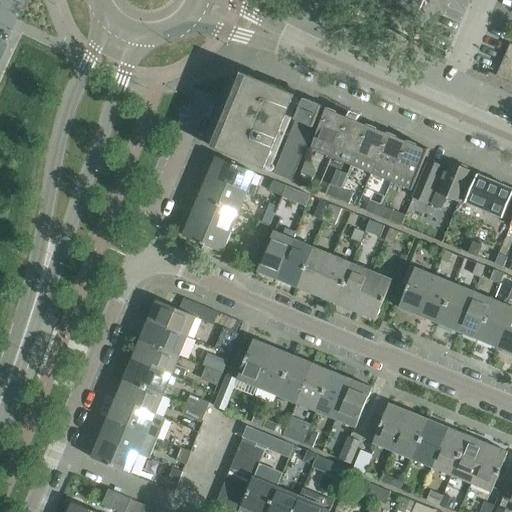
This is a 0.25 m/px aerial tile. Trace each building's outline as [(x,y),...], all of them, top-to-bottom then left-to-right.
[(424,0),(365,0),(415,22),(424,0)] [(499,76),(511,81),(511,46),(511,47),(499,76)] [(223,153),(265,170),(296,95),(253,78),(247,75),(217,150),(223,153)] [(304,98),(301,107),(274,174),(292,181),(323,106),(305,99),(304,98)] [(312,149),(331,157),(348,116),(347,116),(345,121),(335,117),(337,112),(328,109),(328,108),(327,108),(310,150),(311,150),(312,149)] [(331,157),(351,165),(368,125),(367,124),(365,129),(355,125),(357,120),(348,117),(349,117),(348,116),(331,157)] [(351,165),(371,173),(388,133),(387,132),(385,137),(375,133),(377,129),(368,125),(369,125),(368,125),(351,165)] [(371,173),(391,181),(408,141),(407,140),(405,145),(395,141),(397,137),(388,133),(371,173)] [(391,181),(411,189),(410,191),(412,191),(429,149),(427,149),(425,154),(415,149),(417,145),(408,141),(391,181)] [(209,177),(247,193),(254,196),(258,187),(251,184),(255,174),(256,175),(256,174),(216,157),(215,158),(216,158),(209,177)] [(413,197),(426,203),(441,167),(428,162),(413,197)] [(449,163),(437,192),(432,205),(441,209),(446,196),(460,202),(472,172),(468,170),(468,168),(462,165),(460,167),(449,163)] [(296,183),(308,188),(313,177),(301,173),(296,183)] [(484,211),(496,182),(477,174),(465,203),(484,211)] [(209,177),(200,197),(239,213),(247,193),(209,177)] [(271,191),(282,195),(286,186),(274,181),(271,191)] [(484,211),(493,215),(504,219),(511,199),(511,188),(496,182),(484,211)] [(326,195),(337,200),(341,189),(330,185),(326,195)] [(286,186),(282,197),(287,199),(291,201),(296,190),(291,188),(286,186)] [(341,189),(337,200),(349,204),(353,194),(341,189)] [(200,197),(192,217),(230,233),(239,213),(200,197)] [(259,215),(271,221),(277,205),(266,200),(259,215)] [(313,216),(325,220),(331,204),(320,200),(313,216)] [(366,211),(377,216),(381,206),(370,201),(366,211)] [(331,204),(325,220),(336,225),(343,209),(331,204)] [(381,206),(377,216),(389,221),(393,210),(381,206)] [(230,233),(192,217),(184,236),(183,235),(183,236),(209,247),(207,253),(221,258),(224,252),(223,251),(230,233)] [(366,231),(381,238),(385,226),(370,220),(366,231)] [(259,222),(254,235),(264,239),(269,226),(259,222)] [(399,232),(390,229),(385,241),(394,244),(399,232)] [(488,233),(478,229),(468,253),(478,257),(488,233)] [(356,230),(352,239),(360,243),(364,233),(356,230)] [(259,271),(278,279),(293,241),(274,233),(275,232),(274,231),(257,272),(258,272),(259,271)] [(241,262),(252,267),(261,245),(250,240),(241,262)] [(278,279),(297,287),(313,249),(293,241),(278,279)] [(297,287),(317,295),(333,257),(313,249),(297,287)] [(446,251),(442,261),(448,264),(452,254),(446,251)] [(508,258),(499,254),(495,264),(503,267),(508,258)] [(317,295),(337,303),(352,265),(333,257),(317,295)] [(477,263),(472,275),(480,278),(485,266),(477,263)] [(337,303),(356,311),(372,273),(352,265),(337,303)] [(410,265),(402,284),(408,286),(415,268),(410,265)] [(400,308),(419,315),(435,277),(416,269),(416,268),(415,268),(408,286),(399,308),(400,308)] [(494,270),(490,280),(500,284),(504,274),(494,270)] [(372,273),(356,311),(375,319),(375,320),(376,320),(392,280),(391,279),(391,280),(372,273)] [(419,315),(439,323),(455,285),(435,277),(419,315)] [(439,323),(459,331),(474,293),(455,285),(439,323)] [(511,312),(511,290),(509,298),(502,304),(494,301),(478,339),(498,347),(511,312)] [(459,331),(478,339),(494,301),(474,293),(459,331)] [(195,318),(196,318),(197,317),(156,300),(156,301),(157,302),(149,321),(187,337),(195,318)] [(208,333),(219,337),(224,325),(235,329),(239,319),(217,311),(208,333)] [(511,312),(498,347),(511,353),(511,312)] [(179,356),(187,337),(149,321),(141,341),(179,356)] [(230,355),(239,335),(224,328),(215,349),(230,355)] [(239,379),(258,387),(274,349),(254,341),(255,340),(254,339),(248,353),(238,349),(227,375),(238,379),(237,380),(238,380),(239,379)] [(176,365),(179,356),(141,341),(133,360),(171,376),(182,380),(187,369),(176,365)] [(258,387),(278,395),(293,357),(274,349),(258,387)] [(210,368),(222,373),(227,362),(215,357),(210,368)] [(278,395),(297,403),(313,365),(293,357),(278,395)] [(163,395),(171,376),(133,360),(125,379),(163,395)] [(297,403),(317,411),(333,373),(313,365),(297,403)] [(205,380),(217,386),(222,374),(209,369),(205,380)] [(317,411),(337,419),(352,381),(333,373),(317,411)] [(214,406),(224,411),(237,380),(238,379),(227,375),(214,406)] [(155,415),(163,395),(125,379),(117,399),(155,415)] [(352,381),(337,419),(355,427),(356,428),(372,388),(371,388),(352,381)] [(191,396),(187,405),(205,413),(209,403),(191,396)] [(147,434),(155,415),(117,399),(109,418),(147,434)] [(374,443),(393,451),(408,412),(390,405),(390,404),(389,403),(373,444),(374,444),(374,443)] [(205,413),(187,405),(183,414),(202,422),(205,413)] [(256,412),(252,423),(257,425),(263,428),(266,420),(268,417),(261,414),(256,412)] [(393,451),(412,459),(428,420),(408,412),(393,451)] [(101,438),(139,454),(147,434),(109,418),(101,438)] [(263,428),(274,432),(277,425),(266,420),(263,428)] [(412,459),(432,467),(448,428),(428,420),(412,459)] [(248,427),(243,438),(265,447),(270,436),(248,427)] [(283,436),(303,444),(306,435),(287,427),(283,436)] [(306,435),(303,443),(312,447),(317,437),(314,430),(309,428),(306,435)] [(432,467),(452,475),(467,436),(448,428),(432,467)] [(452,475),(471,483),(487,445),(467,436),(452,475)] [(348,437),(339,459),(351,464),(360,442),(348,437)] [(139,454),(101,438),(93,457),(92,457),(91,458),(131,474),(132,473),(131,473),(139,454)] [(243,438),(239,449),(261,458),(265,447),(243,438)] [(487,445),(471,483),(491,491),(490,492),(491,492),(508,452),(507,452),(506,453),(487,445)] [(181,449),(177,460),(186,464),(190,453),(181,449)] [(239,449),(234,460),(256,470),(261,458),(239,449)] [(303,462),(313,466),(318,455),(307,451),(303,462)] [(361,451),(353,469),(364,474),(372,455),(361,451)] [(318,455),(313,466),(323,470),(328,460),(318,455)] [(234,460),(229,472),(251,481),(256,470),(234,460)] [(175,469),(171,481),(178,484),(183,472),(175,469)] [(229,472),(225,483),(247,492),(251,481),(229,472)] [(380,481),(400,490),(403,483),(383,474),(380,481)] [(242,506),(255,511),(266,511),(277,487),(254,478),(242,506)] [(225,483),(220,494),(242,503),(247,492),(225,483)] [(366,495),(376,499),(380,488),(370,484),(366,495)] [(266,511),(294,511),(300,497),(277,487),(266,511)] [(380,488),(376,499),(386,503),(390,492),(380,488)] [(300,497),(294,511),(329,511),(334,501),(304,489),(300,497)] [(125,511),(130,499),(109,490),(104,504),(122,511),(125,511)] [(427,501),(438,505),(442,497),(430,493),(427,501)] [(220,494),(216,505),(232,511),(238,511),(242,503),(220,494)] [(440,506),(449,510),(453,502),(443,498),(440,506)] [(125,511),(138,511),(142,504),(131,499),(125,511)] [(480,511),(491,511),(494,506),(485,502),(480,511)] [(73,504),(69,511),(94,511),(73,503),(72,504),(73,504)] [(412,511),(424,511),(426,507),(416,503),(412,511)]
